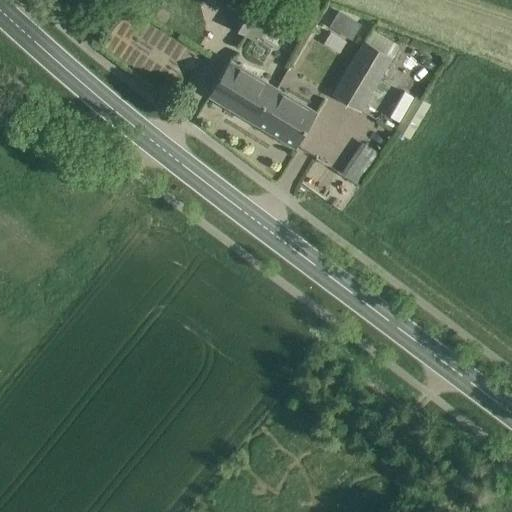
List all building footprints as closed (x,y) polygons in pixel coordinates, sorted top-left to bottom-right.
[(274,12),(254,0),(245,0),(230,26),(245,35),(254,20),(265,27),(274,12)] [(340,11),(330,26),(352,40),(361,24),(340,11)] [(392,57),(365,41),(334,93),(361,109),(392,57)] [(256,123),(277,88),(230,60),(210,95),(256,123)] [(317,112),(277,88),(256,123),(296,147),(317,112)] [(411,139),(431,102),(416,94),(396,131),(411,139)] [(360,181),(380,150),(363,140),(344,171),(360,181)] [(323,196),(338,169),(316,157),(301,184),(323,196)]
